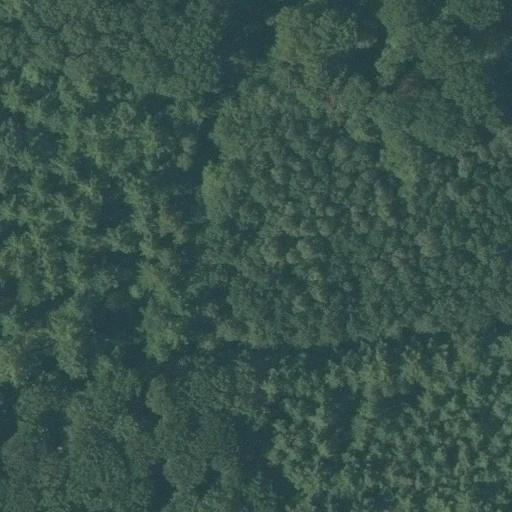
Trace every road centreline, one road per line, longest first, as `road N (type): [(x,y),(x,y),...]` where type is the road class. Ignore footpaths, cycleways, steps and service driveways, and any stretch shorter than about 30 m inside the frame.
road 1 (track): [(0,393),(511,319)]
road 2 (track): [(223,0),(193,363)]
